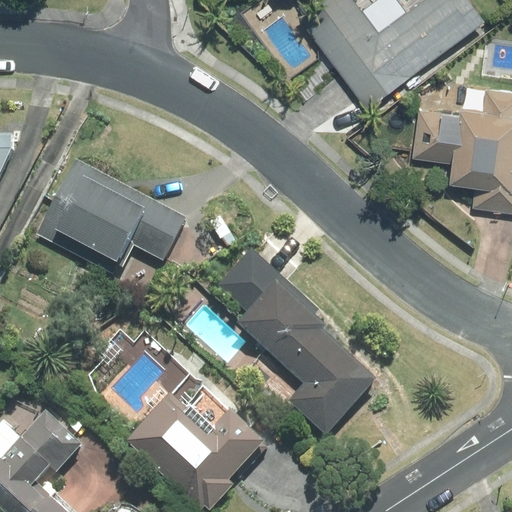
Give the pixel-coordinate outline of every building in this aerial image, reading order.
[(324,0),(299,21),(331,59),(324,65),(343,87),(329,99),(344,117),(365,100),(373,110),(484,17),(469,0),(411,0),(405,6),(400,0),(373,0),(364,8),(357,0),(324,0)] [(511,212),(511,83),(487,82),(485,105),(459,103),(459,110),(416,107),(412,152),(453,155),(451,180),(482,183),(480,210),(511,212)] [(0,180),(1,181),(18,138),(0,137),(0,180)] [(187,219),(78,161),(40,234),(114,273),(132,239),(167,257),(187,219)] [(307,380),(290,400),(331,434),(378,377),(325,333),(329,328),(314,316),(320,309),(249,250),(218,286),(251,314),(242,325),(307,380)] [(176,395),(129,440),(198,511),(208,511),(269,453),(206,387),(187,406),(176,395)] [(0,511),(119,511),(114,507),(108,511),(78,511),(50,483),(86,448),(49,410),(22,436),(7,421),(0,427),(0,511)]
